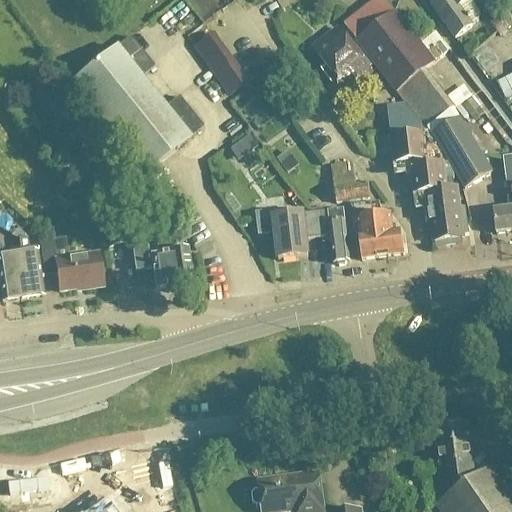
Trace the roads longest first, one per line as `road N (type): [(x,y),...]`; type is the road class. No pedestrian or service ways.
road 1 (unknown): [(242,0),(405,218),(418,241),(425,292)]
road 2 (residential): [(0,338),(184,326),(193,349)]
road 3 (residential): [(170,434),(374,407)]
road 4 (tertiary): [(0,407),(162,359)]
road 5 (tertiary): [(193,349),(351,303)]
road 6 (tertiary): [(162,359),(0,384)]
road 7 (tertiary): [(351,303),(511,280)]
road 8 (residential): [(374,407),(511,388)]
